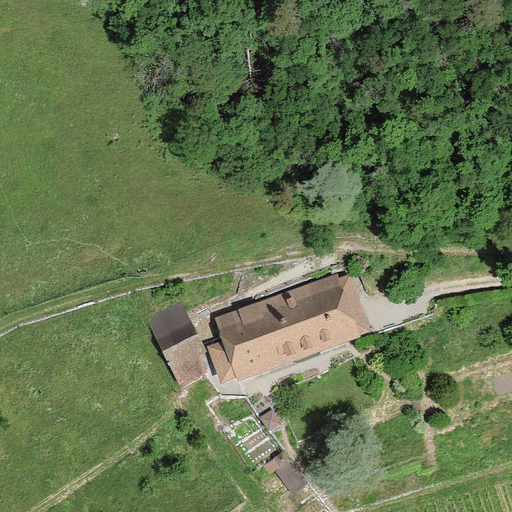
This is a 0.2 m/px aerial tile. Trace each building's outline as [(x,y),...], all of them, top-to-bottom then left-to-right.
[(222,376),(223,380),(236,375),(237,378),(357,335),(349,313),(360,308),(349,277),(338,281),(337,279),(218,322),(225,343),(211,348),(220,373),(222,376)] [(165,310),(149,318),(169,363),(167,364),(168,366),(170,365),(180,384),(204,371),(196,354),(203,350),(189,319),(174,326),(165,310)] [(272,413),(260,421),(268,432),(280,424),(272,413)] [(248,414),(221,432),(249,475),(277,457),(248,414)] [(292,464),(276,475),(292,498),(309,487),(292,464)]
